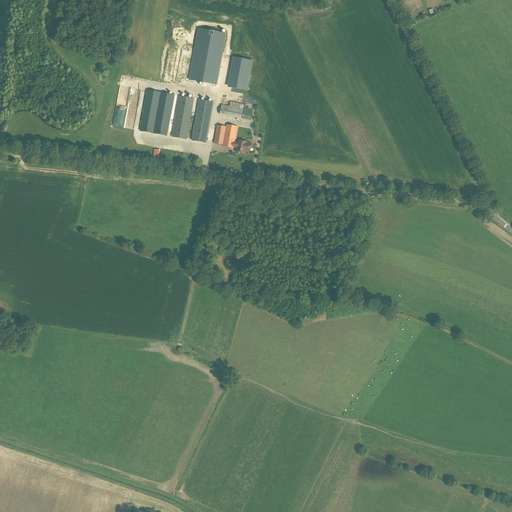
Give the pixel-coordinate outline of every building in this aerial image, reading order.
[(196,36),(188,82),(215,86),(222,41),(196,36)] [(139,131),(167,136),(174,95),(147,90),(139,131)] [(186,139),(194,99),(179,96),(172,137),(186,139)] [(199,100),(192,140),(206,143),(213,104),(213,103),(199,100)] [(229,106),(222,105),(220,115),(241,119),(251,121),(253,111),(243,109),(239,108),(234,107),(229,106)] [(235,143),(238,127),(226,125),(226,128),(217,126),(214,143),(223,145),(223,146),(237,149),(236,152),(240,153),(240,154),(244,155),(245,153),(245,152),(250,152),(251,144),(247,143),(247,142),(238,140),(238,143),(235,143)]
